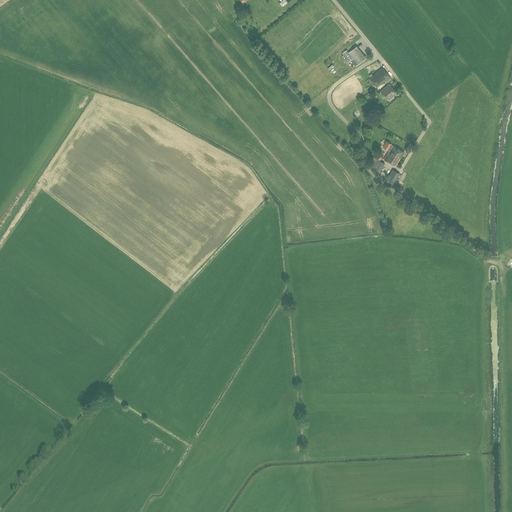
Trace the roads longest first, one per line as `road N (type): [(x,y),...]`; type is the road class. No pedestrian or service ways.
road 1 (track): [(502,255),(488,260),(369,171),(359,137),(330,105),(329,92),(376,54),(333,0)]
road 2 (track): [(511,134),(500,227),(500,253),(511,256)]
